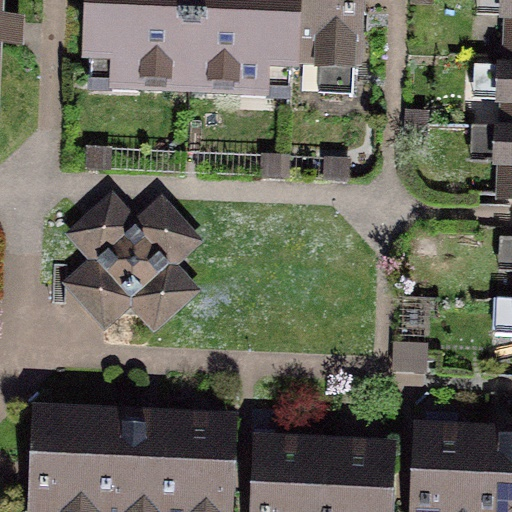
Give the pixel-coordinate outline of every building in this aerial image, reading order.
[(292,61),(293,0),(96,0),(95,78),(123,79),(122,95),(292,99),(292,61)] [(293,0),(292,61),(355,62),(356,0),(293,0)] [(193,294),(172,272),(196,249),(159,210),(136,231),(114,208),(72,247),(91,266),(71,284),(109,324),(131,304),(155,329),(193,294)] [(224,511),(225,493),(227,426),(142,423),(42,420),(40,480),(38,511),(224,511)] [(511,511),(511,437),(420,436),(419,494),(418,511),(511,511)] [(387,511),(387,449),(257,449),(257,511),(387,511)]
